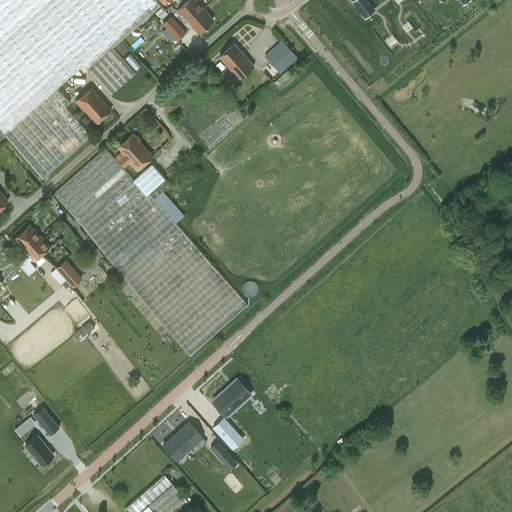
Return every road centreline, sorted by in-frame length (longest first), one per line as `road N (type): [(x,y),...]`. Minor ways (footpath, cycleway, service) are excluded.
road 1 (residential): [(253,2),(0,229)]
road 2 (residential): [(226,350),(47,511)]
